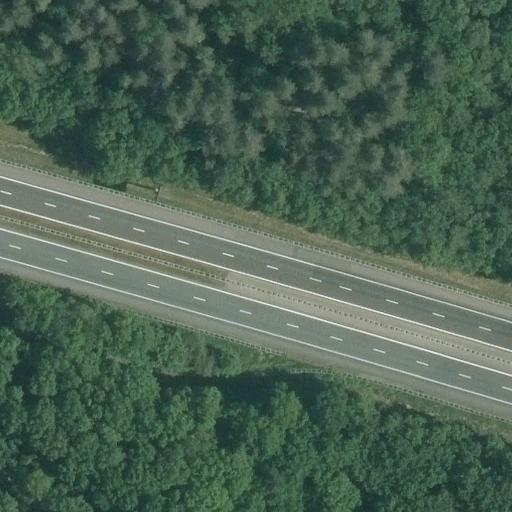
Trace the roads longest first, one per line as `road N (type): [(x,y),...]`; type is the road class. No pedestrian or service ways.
road 1 (motorway): [(0,245),(511,392)]
road 2 (motorway): [(511,339),(0,193)]
road 3 (unknown): [(74,0),(136,58),(220,100),(367,114),(457,161),(511,141)]
road 4 (track): [(125,511),(0,416)]
